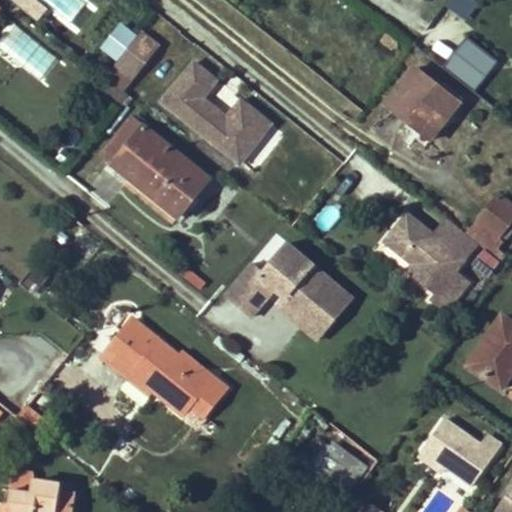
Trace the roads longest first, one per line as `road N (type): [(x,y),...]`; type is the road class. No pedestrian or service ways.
road 1 (unclassified): [(324,120),(175,0)]
road 2 (unknown): [(0,103),(100,182)]
